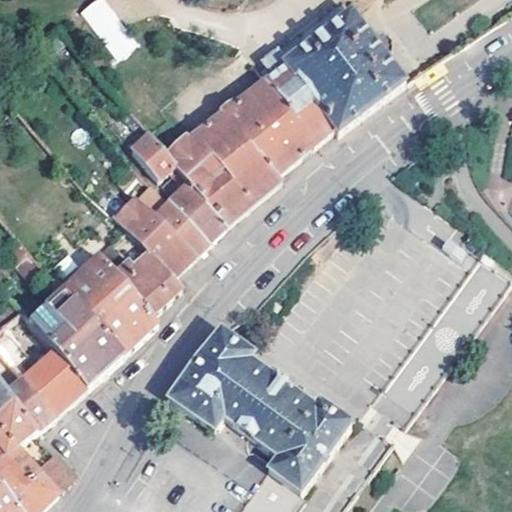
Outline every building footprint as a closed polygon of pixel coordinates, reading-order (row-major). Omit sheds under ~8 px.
[(119,62),(140,45),(102,0),(93,0),(78,13),(119,62)] [(286,71),(336,137),(338,140),(410,88),(390,63),(393,60),(394,56),(395,53),(393,47),(388,42),(383,40),(377,40),(373,43),(351,16),(283,68),(286,71)] [(336,137),(286,71),(165,161),(170,166),(174,172),(189,190),(226,233),(255,209),(286,187),(282,182),(303,166),(336,137)] [(127,86),(112,98),(148,141),(152,146),(167,133),(127,86)] [(165,161),(152,146),(148,141),(132,155),(157,185),(174,172),(170,166),(165,161)] [(170,208),(152,190),(116,223),(119,227),(129,238),(152,263),(173,286),(192,267),(210,250),(170,208)] [(226,233),(189,190),(170,208),(210,250),(214,246),(226,233)] [(463,354),(511,289),(511,284),(464,249),(422,218),(406,205),(307,338),(414,418),(463,354)] [(160,332),(153,323),(119,283),(134,269),(116,250),(129,238),(119,227),(91,254),(100,264),(64,295),(123,363),(131,356),(160,332)] [(119,283),(153,323),(160,317),(183,297),(173,286),(152,263),(139,274),(134,269),(119,283)] [(64,295),(28,326),(57,358),(87,396),(106,379),(123,363),(64,295)] [(0,351),(14,368),(17,372),(29,361),(5,332),(0,335),(0,351)] [(268,480),(304,505),(315,490),(346,448),(358,431),(322,405),(317,411),(255,366),(260,360),(222,333),(169,405),(216,440),(225,426),(246,441),(278,466),(268,480)] [(0,378),(14,368),(0,351),(0,378)] [(57,358),(27,385),(57,423),(71,410),(87,396),(57,358)] [(25,383),(7,397),(27,423),(38,438),(51,427),(57,423),(27,385),(25,383)] [(0,440),(27,423),(7,397),(0,387),(0,440)] [(42,480),(37,475),(19,454),(38,438),(27,423),(0,440),(0,489),(11,504),(42,480)] [(53,460),(37,475),(42,480),(58,499),(73,484),(53,460)] [(42,480),(11,504),(16,511),(44,511),(58,499),(42,480)] [(304,505),(268,480),(244,511),(301,511),(306,506),(304,505)] [(16,511),(11,504),(0,489),(0,511),(16,511)]
